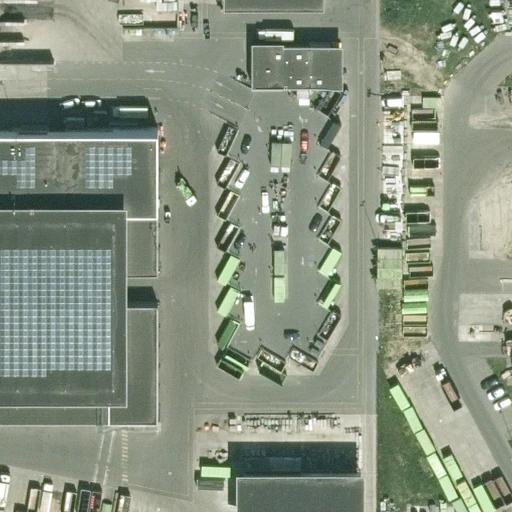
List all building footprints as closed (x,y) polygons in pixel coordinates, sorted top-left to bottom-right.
[(331,85),(330,42),(309,42),(253,41),(253,43),(254,43),(254,84),(251,84),(251,85),(283,85),(331,85)] [(131,46),(130,64),(150,65),(151,46),(131,46)] [(113,301),(113,272),(157,272),(157,127),(0,126),(0,419),(157,419),(157,301),(113,301)] [(511,271),(511,138),(473,138),(472,271),(511,271)] [(268,184),(288,184),(288,160),(268,161),(268,184)] [(229,350),(241,327),(229,321),(217,344),(229,350)] [(251,414),(251,403),(223,405),(223,415),(251,414)] [(129,442),(129,432),(106,431),(106,442),(129,442)] [(197,447),(198,465),(225,464),(224,446),(197,447)] [(223,495),(224,472),(204,471),(203,494),(223,495)] [(357,511),(357,473),(243,473),(243,474),(242,511),(357,511)] [(0,501),(17,502),(18,477),(0,476),(0,501)] [(117,511),(129,511),(134,496),(123,493),(117,511)] [(83,511),(86,498),(76,496),(72,511),(83,511)] [(116,511),(118,500),(108,499),(107,511),(116,511)]
